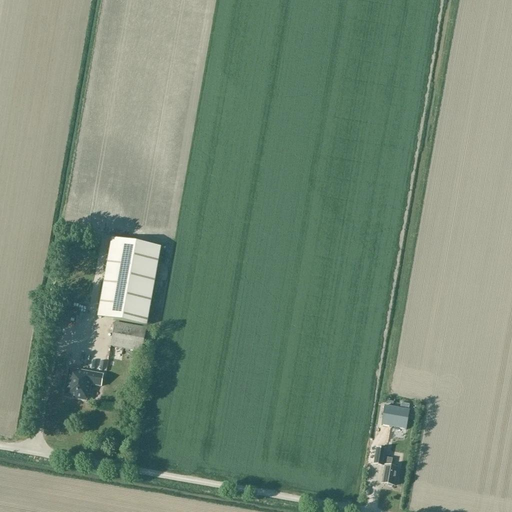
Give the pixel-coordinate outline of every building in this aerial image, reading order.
[(98,318),(147,327),(161,248),(112,239),(98,318)] [(45,328),(60,330),(66,300),(51,297),(45,328)] [(110,347),(142,353),(146,329),(115,323),(110,347)] [(64,398),(87,402),(88,395),(89,395),(91,385),(101,387),(103,375),(69,369),(64,398)] [(381,401),(378,417),(405,423),(408,407),(381,401)] [(385,467),(381,484),(394,487),(397,468),(391,467),(392,459),(384,458),(382,467),(385,467)]
